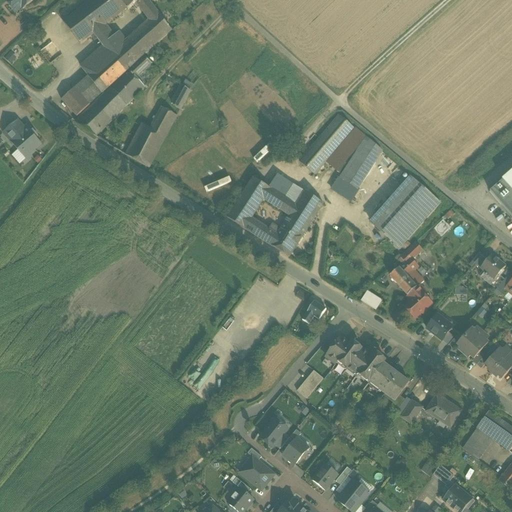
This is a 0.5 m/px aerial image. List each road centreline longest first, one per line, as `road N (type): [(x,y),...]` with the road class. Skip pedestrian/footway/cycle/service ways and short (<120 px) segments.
road 1 (residential): [(0,75),(144,178),(352,308)]
road 2 (unclassified): [(511,246),(227,0)]
road 3 (residential): [(352,308),(262,407),(240,417),(240,434),(289,476)]
road 4 (track): [(448,0),(290,151)]
road 5 (residential): [(352,308),(511,411)]
